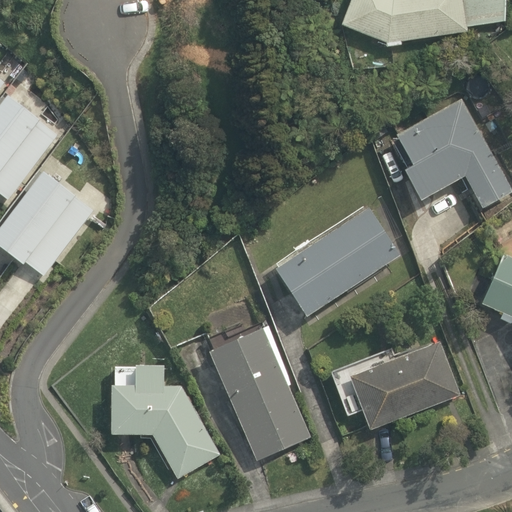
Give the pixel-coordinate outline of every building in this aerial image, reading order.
[(468,27),(506,22),(507,0),(352,0),(343,26),(387,43),(388,48),(403,45),(402,42),(469,33),(468,27)] [(0,194),(8,201),(57,135),(7,97),(0,105),(0,194)] [(483,208),(511,192),(511,190),(462,99),(397,135),(414,165),(406,170),(422,202),(466,176),(483,208)] [(44,277),(93,211),(43,172),(0,228),(0,248),(23,265),(25,263),(44,277)] [(308,317),(401,255),(370,208),(277,268),(308,317)] [(511,256),(505,253),(483,303),(503,314),(501,319),(511,324),(511,323),(511,256)] [(270,326),(210,351),(257,461),(312,437),(289,386),(292,385),(270,326)] [(372,429),(461,395),(441,340),(392,360),(390,356),(381,360),(382,364),(351,376),(372,429)] [(137,385),(113,385),(113,435),(154,435),(179,479),(222,455),(183,385),(165,385),(166,366),(138,365),(137,385)]
